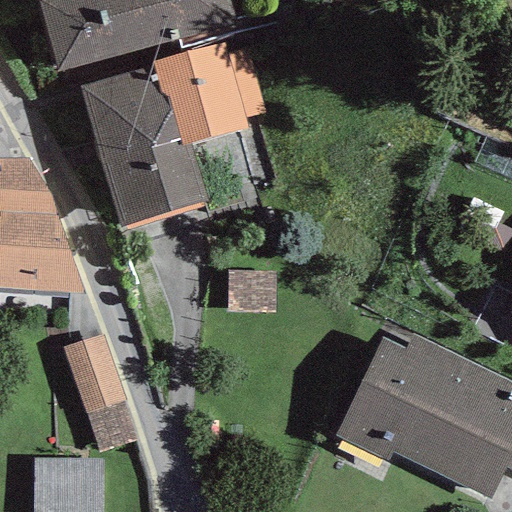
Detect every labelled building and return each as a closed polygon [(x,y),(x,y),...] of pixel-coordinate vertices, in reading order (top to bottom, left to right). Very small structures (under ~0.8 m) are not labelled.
[(228,0),(37,0),(59,72),(235,21),(228,0)] [(181,146),(190,144),(247,128),(244,118),(263,112),(248,51),(228,56),(224,43),(152,62),(153,65),(161,95),(167,94),(181,146)] [(161,95),(153,65),(78,86),(120,227),(206,202),(190,144),(181,146),(167,94),(161,95)] [(27,159),(0,159),(0,289),(84,296),(49,194),(27,159)] [(274,270),(227,270),(227,310),(274,310),(274,270)] [(406,349),(381,338),(334,435),(387,461),(391,453),(488,500),(505,469),(511,471),(511,384),(411,335),(406,349)] [(101,337),(63,350),(101,452),(138,439),(101,337)] [(98,511),(99,460),(33,460),(33,511),(98,511)]
